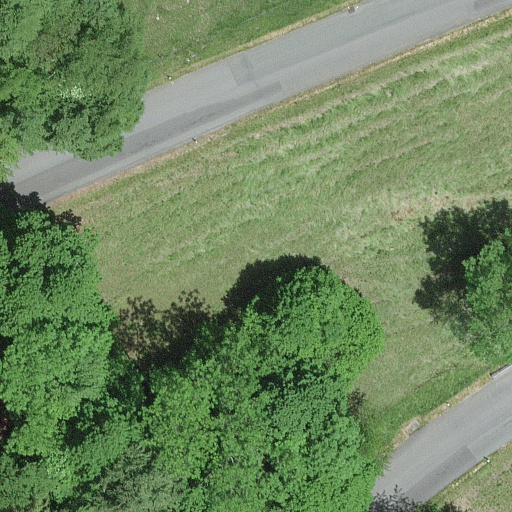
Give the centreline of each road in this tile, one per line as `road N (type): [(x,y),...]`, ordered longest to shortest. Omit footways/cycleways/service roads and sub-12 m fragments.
road 1 (tertiary): [(454,0),(0,188)]
road 2 (tertiary): [(371,511),(511,403)]
